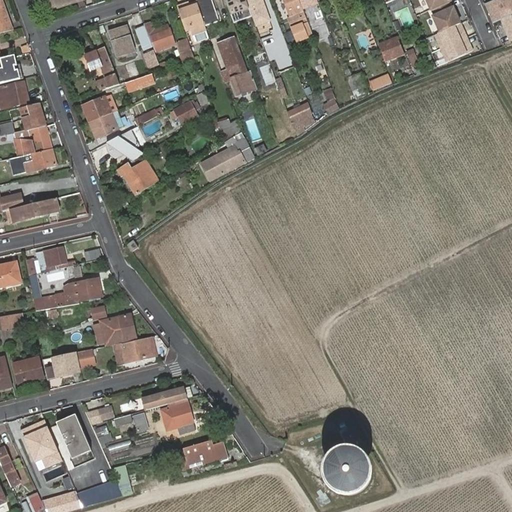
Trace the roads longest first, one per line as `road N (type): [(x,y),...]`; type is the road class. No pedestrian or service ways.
road 1 (track): [(511,52),(353,117),(193,210),(140,251),(272,427),(352,401),(403,494),(351,511)]
road 2 (track): [(352,401),(321,345),(329,320),(511,225)]
road 3 (track): [(309,511),(272,466),(101,511)]
road 4 (residential): [(0,415),(199,364)]
road 5 (residential): [(103,224),(36,35)]
road 6 (residential): [(199,364),(122,267),(103,224)]
